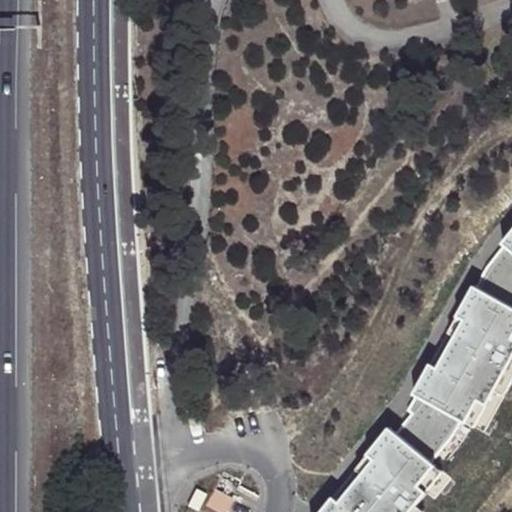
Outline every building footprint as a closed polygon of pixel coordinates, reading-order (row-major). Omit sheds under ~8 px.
[(511,232),(502,244),(504,246),(491,262),(502,271),(496,279),(484,273),(475,287),(473,286),(456,316),(469,324),(461,339),(448,331),(413,394),(416,396),(408,411),(412,414),(418,419),(414,425),(407,420),(396,433),(390,428),(368,455),(380,465),(369,477),(357,468),(321,511),(412,511),(429,492),(421,486),(437,466),(433,462),(459,439),(463,422),(467,424),(488,387),(505,397),(511,383),(511,373),(508,371),(511,363),(511,232)] [(487,268),(484,273),(496,279),(502,271),(491,262),(487,268)] [(448,331),(461,339),(469,324),(456,316),(448,331)] [(484,433),(505,397),(488,387),(467,424),(484,433)] [(418,419),(412,414),(407,420),(414,425),(418,419)] [(357,468),(369,477),(380,465),(368,455),(357,468)] [(424,511),(452,478),(437,466),(421,486),(429,492),(412,511),(424,511)]
